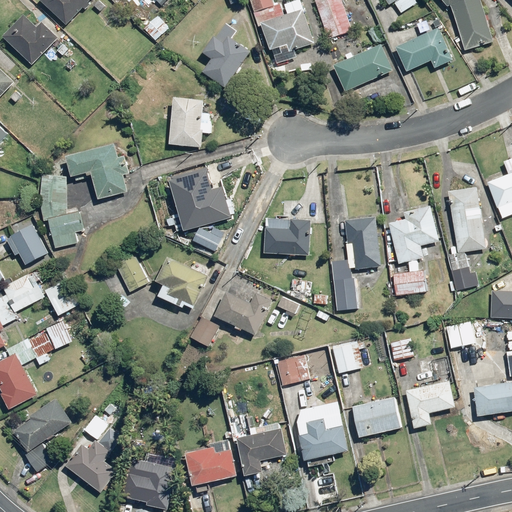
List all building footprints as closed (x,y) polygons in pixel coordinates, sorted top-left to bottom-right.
[(41,0),(39,2),(66,27),(83,9),(85,11),(90,6),(88,4),(91,0),(41,0)] [(271,0),(249,0),(259,29),(261,28),(269,52),(282,48),(285,57),(293,55),(292,52),(314,45),(303,12),(302,12),(300,4),(287,8),(289,16),(285,18),(280,5),(274,7),(271,0)] [(341,0),(314,0),(328,40),(352,32),(341,0)] [(384,0),(389,7),(394,3),(401,15),(417,4),(414,0),(384,0)] [(439,0),(447,9),(449,7),(451,9),(464,53),(493,44),(479,0),(439,0)] [(23,17),(2,39),(32,67),(57,39),(41,24),(36,29),(23,17)] [(168,29),(157,18),(145,30),(156,41),(168,29)] [(225,89),(250,54),(231,41),(237,32),(226,25),(215,40),(214,39),(202,55),(211,62),(203,73),(225,89)] [(438,30),(396,49),(407,73),(431,62),(434,70),(453,62),(438,30)] [(333,67),(345,93),(393,72),(381,46),(333,67)] [(0,98),(14,84),(0,70),(0,98)] [(203,103),(173,101),(169,147),(201,149),(203,133),(202,133),(203,127),(201,127),(203,103)] [(114,146),(65,160),(71,180),(90,174),(98,202),(127,194),(123,177),(129,175),(124,158),(118,159),(114,146)] [(174,180),(189,230),(235,217),(226,187),(215,190),(209,170),(174,180)] [(511,174),(487,184),(497,210),(498,210),(502,220),(511,216),(511,174)] [(66,178),(43,177),(40,203),(44,223),(48,221),(55,250),(78,245),(75,234),(84,231),(80,213),(67,216),(66,178)] [(486,250),(476,189),(448,194),(458,255),(486,250)] [(405,221),(389,225),(399,266),(424,260),(421,248),(439,243),(430,208),(404,214),(405,221)] [(381,268),(375,219),(345,222),(348,246),(347,246),(349,270),(355,269),(355,271),(381,268)] [(265,230),(264,255),(309,257),(311,222),(290,221),(289,231),(265,230)] [(203,226),(195,237),(208,246),(216,236),(203,226)] [(48,254),(32,227),(10,239),(10,240),(7,242),(16,257),(19,255),(25,267),(48,254)] [(453,272),(452,272),(457,292),(479,286),(476,273),(470,274),(469,268),(468,268),(464,254),(458,256),(458,254),(449,257),(453,272)] [(116,266),(130,294),(149,284),(135,256),(116,266)] [(193,311),(208,278),(167,259),(155,285),(163,288),(158,299),(182,310),(184,307),(193,311)] [(393,276),(396,297),(426,293),(423,272),(393,276)] [(7,296),(0,299),(0,349),(6,347),(0,336),(0,332),(4,330),(3,328),(19,319),(12,305),(37,291),(28,275),(3,289),(7,296)] [(354,279),(334,281),(337,312),(357,309),(354,279)] [(511,290),(494,289),(493,313),(511,314),(511,290)] [(59,303),(56,304),(62,316),(73,310),(63,292),(55,296),(59,303)] [(226,294),(214,319),(255,338),(271,302),(255,295),(250,305),(226,294)] [(328,295),(314,294),(313,306),(327,307),(328,295)] [(282,299),(278,308),(295,316),(299,307),(282,299)] [(218,327),(202,318),(191,339),(207,348),(218,327)] [(501,351),(502,325),(483,324),(482,339),(489,340),(488,350),(501,351)] [(65,325),(52,332),(60,347),(73,340),(65,325)] [(470,325),(448,329),(452,348),(473,344),(470,325)] [(410,340),(391,344),(394,362),(414,357),(410,340)] [(357,342),(333,348),(339,375),(363,369),(357,342)] [(16,356),(0,363),(0,390),(2,395),(0,396),(9,412),(37,397),(16,356)] [(310,380),(304,356),(286,361),(277,363),(282,387),(292,385),(310,380)] [(449,383),(405,393),(413,431),(431,427),(429,415),(454,410),(449,383)] [(511,383),(473,390),(477,418),(511,413),(511,383)] [(355,426),(358,440),(400,430),(396,415),(394,399),(352,409),(355,426)] [(13,434),(28,455),(72,425),(55,400),(29,418),(31,421),(13,434)] [(111,400),(103,410),(111,417),(120,408),(111,400)] [(348,453),(342,427),(327,430),(322,408),(301,413),(297,424),(300,436),(298,437),(304,463),(348,453)] [(90,436),(98,441),(109,426),(101,422),(95,416),(84,431),(90,436)] [(112,453),(122,439),(110,430),(99,444),(112,453)] [(281,430),(236,440),(244,479),(262,475),(259,463),(287,457),(281,430)] [(184,456),(192,490),(237,478),(227,441),(209,446),(210,450),(184,456)] [(81,446),(65,467),(100,495),(117,473),(105,464),(111,455),(95,442),(88,451),(81,446)] [(31,466),(37,473),(55,462),(49,454),(45,447),(28,459),(31,466)] [(133,462),(129,461),(122,500),(147,505),(146,508),(166,511),(167,511),(176,470),(170,469),(172,459),(135,452),(133,462)] [(501,466),(478,470),(480,481),(503,477),(501,466)] [(90,511),(88,501),(75,504),(76,511),(90,511)]
